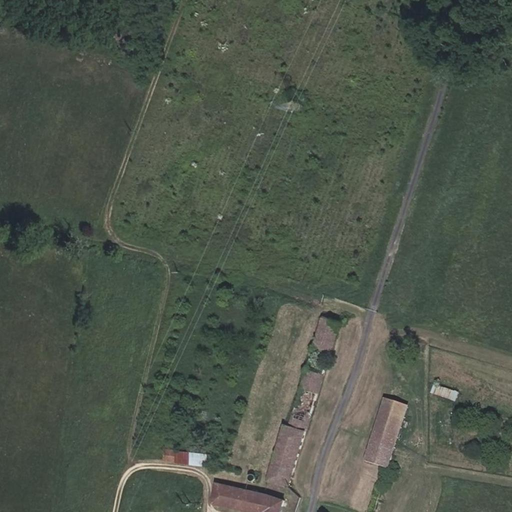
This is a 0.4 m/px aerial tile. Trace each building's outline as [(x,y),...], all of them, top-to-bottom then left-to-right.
[(290,487),(340,323),(324,318),(290,426),(285,425),(268,480),(290,487)] [(437,383),(434,392),(458,399),(461,390),(437,383)] [(389,469),(410,407),(386,399),(365,462),(389,469)] [(175,462),(176,450),(163,449),(162,461),(175,462)] [(189,464),(191,452),(176,450),(175,462),(189,464)] [(208,466),(210,454),(191,452),(189,464),(199,465),(207,466),(208,466)] [(281,511),(285,500),(269,495),(217,483),(213,503),(251,511),(281,511)]
